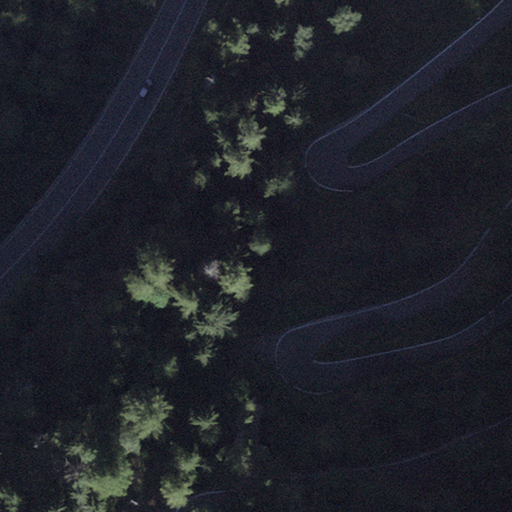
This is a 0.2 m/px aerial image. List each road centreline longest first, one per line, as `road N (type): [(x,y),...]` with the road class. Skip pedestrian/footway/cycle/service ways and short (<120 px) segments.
road 1 (tertiary): [(511,213),(465,274),(429,297),(311,334),(292,353),(298,375),(326,377),(457,342),(511,304)]
road 2 (tertiary): [(511,4),(332,144),(324,164),(344,180),(360,176),(511,93)]
road 3 (tertiary): [(511,409),(183,511)]
road 4 (secondary): [(0,277),(102,154),(186,0)]
